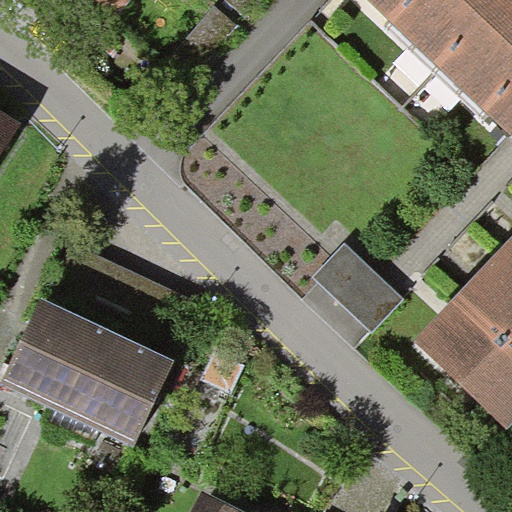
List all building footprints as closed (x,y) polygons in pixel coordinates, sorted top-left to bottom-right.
[(99,0),(119,17),(133,0),(99,0)] [(511,0),(380,0),(369,11),(511,146),(511,0)] [(0,181),(38,119),(0,96),(0,181)] [(327,275),(381,329),(416,294),(362,240),(327,275)] [(511,240),(415,344),(509,432),(511,428),(511,240)] [(85,244),(61,298),(173,349),(198,295),(85,244)] [(52,296),(11,386),(147,449),(190,362),(52,296)] [(285,511),(214,477),(196,511),(285,511)] [(421,511),(400,501),(394,511),(421,511)]
